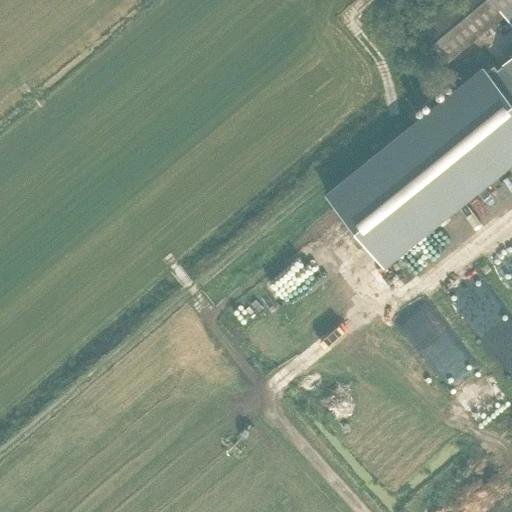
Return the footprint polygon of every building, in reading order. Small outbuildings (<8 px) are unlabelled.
[(447,0),(416,27),(439,55),(446,63),(502,15),(489,0),(447,0)] [(511,0),(489,0),(502,15),(505,13),(511,20),(511,0)] [(511,58),(497,71),(511,89),(511,58)] [(511,89),(497,71),(436,121),(433,117),(353,182),(407,248),(511,162),(511,89)] [(506,404),(439,305),(407,327),(474,426),(506,404)] [(511,370),(511,341),(499,350),(511,370)]
